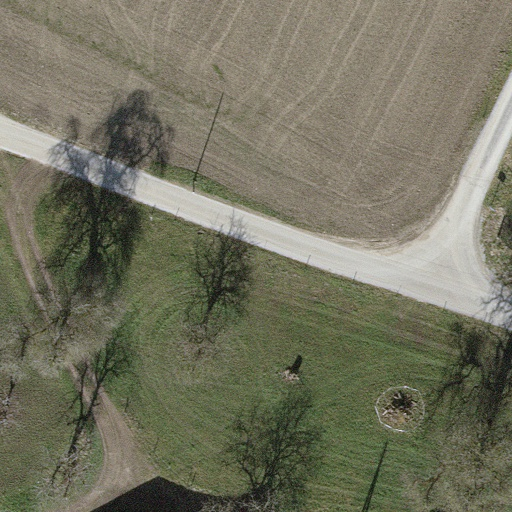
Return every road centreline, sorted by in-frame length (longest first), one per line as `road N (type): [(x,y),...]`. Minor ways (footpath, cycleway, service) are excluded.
road 1 (unclassified): [(511,317),(0,137)]
road 2 (track): [(80,511),(111,475),(102,418),(68,356),(0,184)]
road 3 (track): [(430,291),(511,121)]
